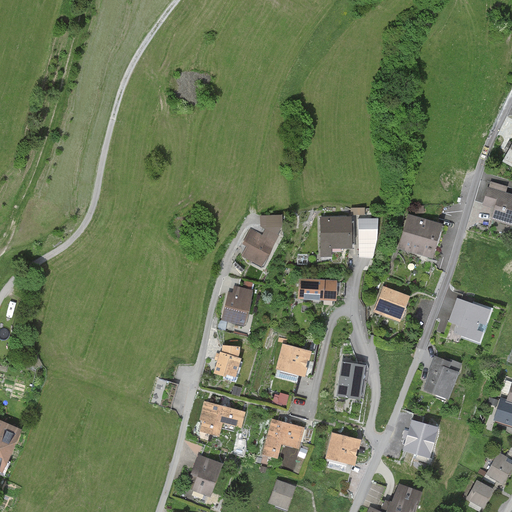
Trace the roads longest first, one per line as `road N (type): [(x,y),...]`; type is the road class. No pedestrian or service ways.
road 1 (residential): [(354,511),(511,100)]
road 2 (track): [(0,298),(19,274),(86,226),(134,62),(181,0)]
road 3 (residential): [(159,511),(218,279),(253,214)]
road 4 (track): [(84,0),(0,245)]
